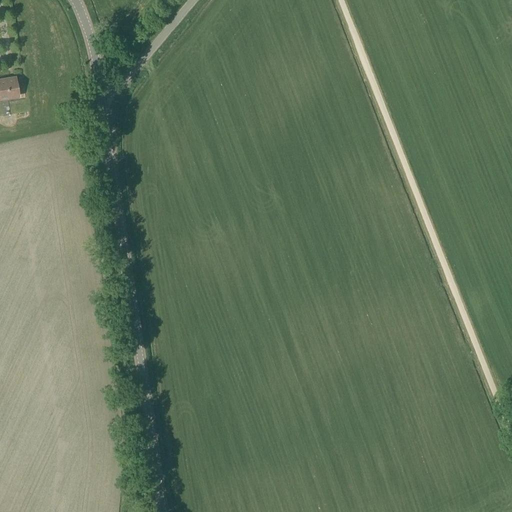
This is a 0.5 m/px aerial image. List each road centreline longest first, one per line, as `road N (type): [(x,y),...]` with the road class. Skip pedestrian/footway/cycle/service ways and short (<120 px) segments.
road 1 (track): [(511,441),(339,0)]
road 2 (tertiary): [(162,511),(100,96)]
road 3 (unclassified): [(100,96),(120,84),(193,0)]
